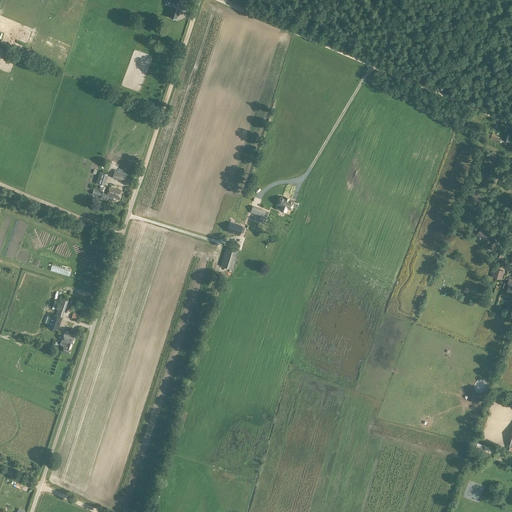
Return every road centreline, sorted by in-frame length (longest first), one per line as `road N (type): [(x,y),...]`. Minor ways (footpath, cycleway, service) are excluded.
road 1 (unclassified): [(31,511),(141,176)]
road 2 (track): [(511,123),(218,0)]
road 3 (track): [(141,176),(195,0)]
road 4 (track): [(122,235),(0,184)]
